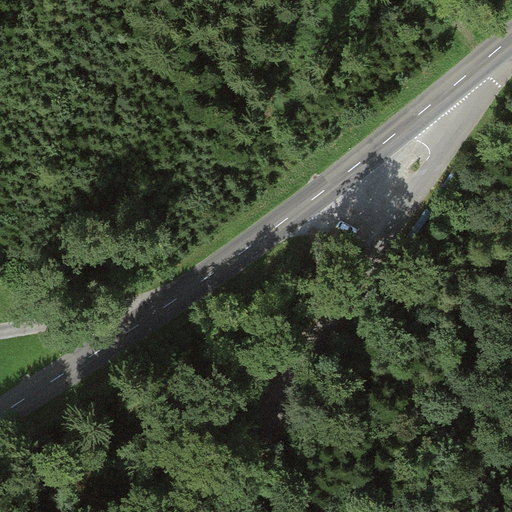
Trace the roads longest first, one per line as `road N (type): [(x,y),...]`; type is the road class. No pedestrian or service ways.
road 1 (unclassified): [(460,130),(289,381),(227,511)]
road 2 (tertiary): [(435,102),(171,304)]
road 3 (tertiary): [(171,304),(0,415)]
road 4 (unclassified): [(0,333),(171,304)]
